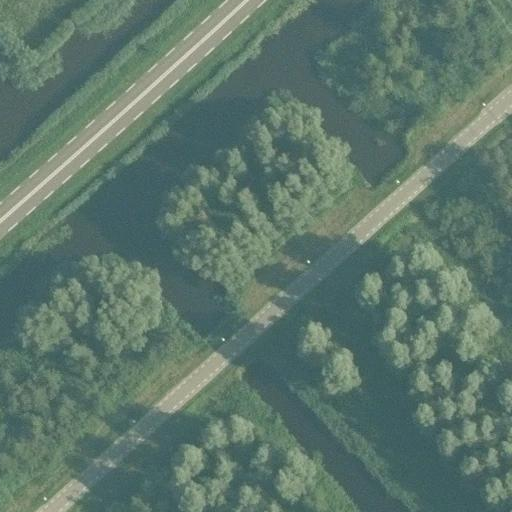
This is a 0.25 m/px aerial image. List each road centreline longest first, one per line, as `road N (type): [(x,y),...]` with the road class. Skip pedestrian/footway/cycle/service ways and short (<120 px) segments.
road 1 (unclassified): [(511,99),(52,511)]
road 2 (primary): [(0,223),(247,0)]
